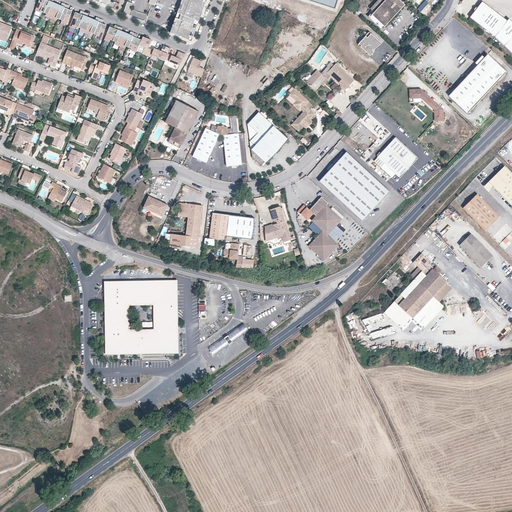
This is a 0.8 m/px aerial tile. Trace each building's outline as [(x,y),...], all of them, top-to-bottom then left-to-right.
[(44,13),(49,0),(44,0),(44,2),(41,1),(40,2),(39,2),(35,10),(40,12),(41,12),(44,13)] [(54,8),(54,6),(51,5),(52,3),(53,0),(49,0),(44,13),(47,14),(46,16),(51,18),(55,8),(54,8)] [(197,20),(200,11),(202,12),(205,4),(203,3),(204,0),(182,0),(181,4),(183,5),(182,8),(186,9),(185,11),(183,10),(181,14),(179,19),(175,18),(171,29),(174,30),(172,33),(189,41),(191,37),(193,37),(197,26),(194,25),(196,20),(197,20)] [(305,0),(335,9),(338,0),(305,0)] [(384,0),(369,17),(382,29),(405,5),(399,0),(384,0)] [(425,0),(418,7),(424,13),(431,6),(425,0)] [(131,9),(133,4),(127,2),(123,13),(128,15),(131,9)] [(511,54),(511,23),(508,21),(507,23),(483,2),(470,17),(494,38),(511,54)] [(58,22),(66,5),(65,5),(65,4),(63,3),(61,6),(60,9),(57,7),(56,9),(55,8),(51,18),(56,21),(58,22)] [(69,14),(70,13),(66,12),(67,9),(69,6),(66,4),(66,5),(59,19),(62,20),(61,22),(66,24),(70,15),(69,14)] [(78,28),(84,13),(84,12),(81,11),(80,14),(79,17),(76,15),(75,17),(74,16),(69,27),(75,29),(76,27),(78,28)] [(85,33),(89,23),(88,22),(89,21),(85,19),(86,17),(88,13),(85,12),(85,13),(84,13),(78,28),(81,29),(80,30),(85,33)] [(94,34),(100,19),(99,19),(100,18),(97,17),(95,21),(94,23),(91,22),(90,23),(89,23),(85,33),(90,35),(91,33),(94,34)] [(104,29),(104,27),(101,26),(102,23),(103,20),(100,19),(94,34),(96,35),(95,37),(100,40),(105,29),(104,29)] [(0,36),(7,39),(12,27),(0,22),(0,36)] [(112,43),(119,27),(118,27),(118,26),(116,25),(114,29),(113,31),(110,30),(109,31),(108,31),(104,40),(109,42),(112,43)] [(122,37),(123,35),(120,34),(121,31),(122,28),(119,27),(112,43),(120,46),(124,37),(122,37)] [(12,41),(17,43),(18,41),(23,43),(30,46),(32,42),(35,36),(17,29),(12,41)] [(127,49),(134,34),(134,33),(131,32),(130,35),(129,38),(125,36),(125,38),(124,37),(120,46),(125,48),(127,49)] [(374,52),(372,50),(382,44),(370,32),(358,45),(370,56),(374,52)] [(139,45),(140,44),(138,43),(139,42),(136,40),(137,38),(138,35),(135,33),(135,34),(134,34),(128,47),(131,48),(130,50),(136,52),(139,45)] [(151,55),(153,50),(148,48),(151,40),(143,37),(141,40),(140,44),(139,45),(145,47),(142,54),(150,57),(151,55)] [(331,43),(335,47),(339,42),(334,39),(331,43)] [(336,52),(323,40),(321,43),(334,55),(336,52)] [(41,42),(36,55),(41,57),(42,55),(48,57),(49,58),(57,61),(61,50),(41,42)] [(153,50),(151,55),(157,58),(165,61),(166,60),(168,54),(170,48),(165,46),(164,49),(162,48),(161,51),(154,48),(153,50)] [(67,50),(62,63),(67,65),(68,63),(73,66),(84,69),(86,64),(84,63),(86,57),(67,50)] [(185,55),(178,52),(176,57),(168,54),(166,60),(180,66),(185,55)] [(468,76),(487,94),(507,72),(488,55),(483,60),(484,63),(482,66),(480,64),(468,76)] [(55,66),(57,61),(49,58),(47,63),(55,66)] [(193,58),(188,71),(201,77),(204,69),(199,67),(201,61),(193,58)] [(95,67),(91,65),(88,72),(93,73),(91,77),(97,79),(100,71),(108,74),(111,66),(100,61),(98,65),(96,64),(95,67)] [(315,89),(321,83),(326,77),(327,79),(331,75),(346,89),(354,80),(336,63),(330,69),(328,66),(322,73),(317,70),(312,75),(314,76),(308,83),(315,89)] [(4,78),(8,80),(9,78),(12,70),(7,68),(6,70),(3,69),(0,67),(0,79),(3,80),(4,78)] [(22,74),(12,70),(9,78),(14,80),(11,85),(24,90),(28,79),(22,76),(22,74)] [(122,84),(129,87),(131,88),(132,85),(130,84),(134,75),(120,70),(115,81),(122,84)] [(487,94),(468,76),(449,96),(468,114),(487,94)] [(37,83),(33,81),(30,89),(34,91),(35,89),(48,94),(53,84),(44,80),(44,82),(42,81),(38,80),(37,83)] [(142,82),(137,80),(133,90),(138,93),(137,95),(141,96),(143,93),(143,91),(146,92),(146,94),(151,96),(152,92),(155,85),(155,84),(143,80),(142,82)] [(160,87),(155,85),(152,92),(157,94),(160,87)] [(434,110),(434,121),(444,121),(443,108),(421,88),(410,89),(410,98),(421,98),(434,110)] [(299,131),(304,126),(306,123),(309,124),(312,122),(310,120),(314,114),(305,105),(308,102),(295,89),(291,93),(291,96),(293,98),(294,97),(300,102),(295,107),(299,110),(301,109),(303,112),(292,124),(299,131)] [(70,97),(71,95),(67,94),(66,97),(62,95),(57,108),(69,112),(71,109),(75,110),(77,105),(78,105),(81,96),(76,94),(75,97),(74,98),(70,97)] [(0,97),(0,109),(13,114),(18,103),(0,96),(0,97)] [(99,112),(98,114),(96,118),(105,121),(108,112),(107,111),(109,106),(91,99),(88,108),(95,111),(99,112)] [(168,142),(180,148),(198,111),(176,100),(165,122),(175,127),(168,142)] [(22,105),(18,115),(30,120),(34,110),(22,105)] [(134,126),(136,127),(143,114),(132,109),(126,121),(128,123),(134,126)] [(255,146),(252,149),(252,158),(259,165),(263,165),(265,162),(266,164),(289,140),(259,112),(248,124),(258,133),(250,141),(255,146)] [(233,134),(238,133),(237,117),(230,118),(231,130),(233,130),(233,134)] [(94,128),(95,124),(85,120),(77,140),(83,142),(84,139),(86,140),(89,141),(91,136),(94,128)] [(132,130),(134,126),(128,123),(126,127),(127,128),(123,136),(121,140),(132,145),(138,133),(132,130)] [(206,163),(219,134),(223,135),(233,134),(233,130),(231,130),(228,130),(227,127),(224,127),(225,126),(224,125),(223,125),(222,127),(219,126),(218,128),(214,127),(212,128),(210,130),(206,128),(192,157),(206,163)] [(42,134),(39,139),(44,141),(47,135),(54,138),(56,139),(54,145),(61,148),(67,132),(50,126),(49,129),(44,127),(42,134)] [(33,135),(18,129),(13,143),(20,147),(23,140),(30,143),(33,135)] [(241,165),(238,133),(233,134),(223,135),(224,143),(227,166),(241,165)] [(417,158),(395,137),(377,156),(398,177),(417,158)] [(119,163),(126,149),(116,143),(112,151),(113,151),(112,155),(110,159),(119,163)] [(72,168),(71,171),(71,172),(78,174),(81,166),(77,165),(80,157),(82,158),(84,153),(72,149),(68,158),(70,159),(68,163),(67,162),(66,162),(65,165),(72,168)] [(389,191),(345,151),(318,181),(362,221),(389,191)] [(0,170),(3,171),(9,174),(12,164),(0,159),(0,170)] [(112,177),(116,170),(104,164),(97,176),(109,182),(112,177)] [(511,204),(511,203),(511,172),(505,165),(489,181),(494,187),(511,204)] [(36,183),(38,184),(42,175),(35,172),(34,174),(29,172),(25,170),(25,169),(22,168),(18,177),(21,179),(21,180),(30,184),(32,179),(37,181),(36,183)] [(378,173),(386,181),(390,177),(382,168),(378,173)] [(55,186),(56,183),(53,181),(49,188),(52,190),(50,195),(56,198),(62,202),(67,192),(61,189),(55,186)] [(489,181),(484,186),(489,191),(494,187),(489,181)] [(82,208),(86,211),(89,213),(93,206),(92,203),(86,199),(85,201),(80,198),(81,197),(77,194),(71,206),(80,211),(82,208)] [(500,216),(477,194),(463,208),(485,230),(500,216)] [(143,207),(162,216),(168,205),(148,195),(143,207)] [(309,246),(324,260),(338,245),(335,242),(327,235),(336,225),(342,219),(326,205),(328,203),(321,197),(309,209),(304,204),(298,211),(307,220),(313,213),(316,216),(312,220),(313,221),(323,230),(318,235),(309,246)] [(198,246),(203,205),(180,202),(178,215),(188,217),(186,235),(172,233),(170,243),(198,246)] [(277,222),(277,223),(277,224),(275,225),(276,226),(273,227),(272,225),(269,226),(269,225),(265,227),(265,241),(272,239),(272,238),(282,234),(285,242),(291,240),(280,206),(270,209),(274,221),(277,222)] [(213,213),(210,239),(221,240),(226,240),(226,236),(252,239),(254,218),(213,213)] [(323,230),(313,221),(308,226),(318,235),(323,230)] [(344,232),(336,225),(327,235),(335,242),(344,232)] [(284,242),(285,242),(282,234),(272,238),(272,239),(281,236),(284,242)] [(492,255),(471,234),(460,245),(481,266),(492,255)] [(505,248),(511,244),(508,237),(500,242),(505,248)] [(210,239),(204,238),(204,244),(221,246),(221,242),(221,240),(210,239)] [(232,251),(225,250),(224,256),(230,257),(230,256),(238,257),(238,256),(239,250),(238,250),(238,244),(231,243),(230,249),(232,249),(232,251)] [(422,271),(415,279),(395,300),(416,321),(423,327),(428,322),(418,312),(433,296),(441,303),(452,290),(444,283),(447,281),(428,264),(431,262),(421,253),(413,262),(419,267),(422,271)] [(254,260),(243,258),(242,267),(253,268),(254,260)] [(411,275),(415,279),(422,271),(419,267),(411,275)] [(447,281),(444,283),(452,290),(441,303),(442,304),(456,290),(447,281)] [(108,352),(176,351),(175,283),(107,284),(107,295),(108,352)] [(418,312),(428,322),(444,305),(442,304),(441,303),(433,296),(418,312)] [(416,321),(395,300),(384,312),(406,332),(416,321)] [(381,313),(361,320),(365,325),(383,319),(381,313)] [(243,323),(228,335),(232,341),(242,334),(245,338),(251,333),(243,323)] [(391,326),(370,333),(373,339),(393,332),(391,326)] [(502,331),(506,335),(510,331),(511,329),(508,326),(502,331)] [(228,335),(224,337),(229,344),(232,341),(228,335)] [(224,337),(209,348),(213,355),(229,344),(224,337)] [(481,348),(481,353),(475,353),(475,358),(484,358),(484,348),(481,348)]
